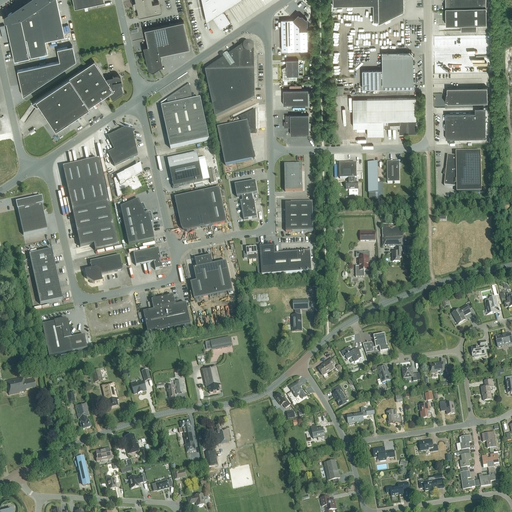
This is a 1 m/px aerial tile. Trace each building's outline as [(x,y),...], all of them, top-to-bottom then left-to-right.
[(27,0),(4,16),(6,15),(7,16),(8,20),(5,21),(14,61),(48,53),(45,41),(65,37),(56,0),(27,0)] [(72,0),(74,8),(87,6),(104,2),(103,0),(72,0)] [(156,13),(156,12),(160,11),(158,2),(152,3),(151,0),(134,0),(135,1),(133,2),(134,7),(136,7),(138,16),(138,17),(156,13)] [(223,10),(237,0),(201,0),(206,21),(212,17),(220,28),(230,21),(223,10)] [(333,0),(333,6),(373,5),(374,21),(379,21),(379,24),(404,11),(403,0),(333,0)] [(486,0),(445,0),(446,8),(446,25),(461,24),(461,31),(476,30),(476,24),(486,24),(486,7),(486,0)] [(282,50),(284,50),(307,50),(307,30),(307,19),(303,20),(298,15),(294,20),(281,20),(282,50)] [(183,21),(169,24),(144,30),(148,46),(143,47),(147,67),(147,68),(148,68),(148,69),(149,70),(150,71),(151,71),(152,71),(153,71),(154,71),(162,65),(160,55),(189,48),(183,21)] [(215,118),(255,99),(254,57),(254,53),(252,52),(253,52),(253,51),(253,50),(254,50),(254,49),(254,48),(254,47),(253,46),(253,45),(252,45),(252,44),(251,44),(250,44),(249,43),(248,43),(247,44),(246,44),(245,45),(245,46),(244,46),(244,47),(242,47),(239,49),(205,72),(215,118)] [(23,96),(76,61),(72,46),(57,49),(60,61),(17,70),(23,96)] [(363,89),(413,88),(413,56),(409,52),(383,53),(383,52),(382,52),(383,70),(362,70),(363,89)] [(287,67),(283,69),(283,80),(297,80),(297,76),(299,76),(298,60),(286,60),(287,67)] [(94,61),(36,100),(32,103),(37,107),(39,105),(55,130),(89,108),(89,107),(109,94),(113,99),(123,93),(121,84),(122,84),(121,78),(120,77),(119,76),(118,75),(117,75),(116,75),(113,76),(105,78),(94,61)] [(171,84),(174,88),(191,76),(188,73),(171,84)] [(170,149),(210,140),(201,99),(193,101),(189,85),(190,85),(190,84),(166,100),(166,101),(167,100),(168,106),(161,108),(170,149)] [(447,103),(487,103),(487,87),(447,88),(447,93),(446,93),(445,102),(447,102),(447,103)] [(308,90),(283,90),(283,97),(283,105),(289,105),(308,105),(308,90)] [(416,120),(416,98),(367,99),(368,136),(384,136),(384,126),(400,125),(400,133),(416,133),(415,120),(416,120)] [(475,108),(475,113),(445,114),(445,124),(444,124),(444,129),(446,129),(446,139),(486,138),(485,108),(475,108)] [(225,166),(252,160),(255,159),(250,133),(256,133),(255,110),(240,117),(242,123),(217,128),(225,166)] [(284,122),(284,128),(290,127),(291,135),(309,135),(309,115),(290,115),(290,116),(285,116),(286,122),(284,122)] [(114,150),(108,153),(114,167),(138,155),(132,131),(130,130),(131,128),(127,127),(127,129),(124,129),(107,137),(114,150)] [(458,192),(482,192),(481,152),(457,152),(457,156),(447,155),(444,186),(458,187),(458,192)] [(168,160),(170,170),(172,179),(171,180),(173,189),(179,187),(178,186),(203,181),(197,153),(168,160)] [(6,155),(0,156),(0,167),(1,174),(9,168),(6,155)] [(63,168),(72,211),(108,203),(99,160),(63,168)] [(368,194),(378,194),(378,163),(368,163),(368,194)] [(400,183),(399,163),(387,163),(387,184),(400,183)] [(357,164),(340,164),(340,179),(349,179),(355,179),(357,179),(357,164)] [(302,165),(297,165),(296,165),(296,166),(286,166),(286,187),(285,187),(285,192),(303,192),(302,165)] [(139,185),(137,180),(135,176),(140,174),(136,167),(124,173),(116,177),(117,178),(114,179),(117,197),(122,195),(120,190),(129,185),(132,190),(139,187),(138,186),(139,185)] [(349,183),(346,183),(346,190),(358,190),(358,183),(355,183),(355,179),(349,179),(349,183)] [(254,199),(253,200),(252,195),(258,194),(255,182),(235,185),(237,198),(242,197),(243,201),(240,202),(244,220),(257,218),(254,199)] [(187,232),(212,226),(227,223),(219,189),(175,198),(181,226),(181,228),(182,229),(183,230),(183,231),(184,231),(185,231),(186,232),(187,232)] [(41,198),(40,198),(16,203),(23,236),(47,230),(42,205),(43,204),(41,198)] [(138,200),(137,200),(120,208),(128,245),(154,240),(150,223),(152,223),(150,213),(144,214),(143,211),(145,210),(140,205),(138,206),(138,200)] [(72,211),(77,234),(113,226),(108,203),(72,211)] [(286,213),(313,212),(313,203),(285,203),(286,213)] [(313,222),(313,212),(286,213),(286,223),(313,222)] [(313,232),(313,222),(286,223),(286,232),(313,232)] [(403,247),(403,224),(382,225),(383,248),(403,247)] [(118,246),(113,226),(77,234),(80,248),(94,245),(95,251),(118,246)] [(375,233),(360,233),(360,241),(375,241),(375,233)] [(276,254),(275,246),(260,247),(261,251),(257,251),(257,247),(252,248),(252,247),(250,247),(250,248),(246,248),(246,252),(243,252),(244,259),(248,259),(249,260),(257,259),(258,275),(312,271),(310,251),(276,254)] [(400,259),(403,259),(402,248),(396,248),(396,252),(392,252),(393,262),(400,262),(400,259)] [(151,251),(153,263),(155,270),(162,269),(158,249),(151,251)] [(32,268),(54,263),(52,250),(29,255),(32,268)] [(136,266),(153,263),(151,251),(133,254),(136,266)] [(369,257),(365,257),(365,252),(356,253),(356,258),(359,258),(359,267),(356,267),(356,277),(364,277),(364,271),(369,271),(369,257)] [(209,256),(201,257),(197,258),(197,259),(195,260),(195,259),(197,269),(194,269),(197,282),(191,284),(194,300),(233,292),(226,262),(213,265),(211,255),(211,256),(209,257),(209,256)] [(94,284),(102,282),(101,275),(123,271),(119,256),(90,262),(91,269),(85,271),(86,279),(94,284)] [(54,263),(32,268),(35,280),(57,275),(54,263)] [(57,275),(35,280),(37,292),(60,287),(57,275)] [(60,287),(37,292),(40,305),(63,300),(60,287)] [(171,296),(171,295),(167,297),(157,299),(153,299),(153,300),(151,301),(153,310),(143,313),(147,335),(190,325),(185,303),(175,306),(173,296),(171,296)] [(485,305),(488,315),(495,313),(494,309),(498,308),(495,297),(489,299),(486,300),(485,302),(485,305)] [(300,310),(309,310),(308,301),(293,301),(294,310),(295,310),(295,316),(292,316),(293,331),(301,331),(301,316),(300,316),(300,310)] [(138,337),(131,305),(98,312),(105,344),(138,337)] [(464,317),(470,313),(467,306),(460,310),(452,314),(458,324),(465,320),(464,317)] [(49,357),(72,352),(87,349),(84,335),(71,338),(68,321),(67,321),(65,320),(65,319),(54,322),(54,323),(42,325),(49,357)] [(373,348),(380,347),(381,352),(388,351),(387,347),(386,347),(386,346),(387,346),(385,334),(374,336),(375,343),(367,345),(370,352),(373,352),(373,348)] [(509,345),(511,344),(511,341),(510,334),(495,337),(498,347),(509,345)] [(210,341),(212,350),(231,347),(230,337),(210,341)] [(481,347),(472,348),(471,348),(472,357),(473,357),(473,358),(474,359),(478,358),(479,357),(479,356),(484,355),(483,349),(488,349),(487,342),(480,343),(481,347)] [(358,360),(361,358),(358,348),(351,351),(349,348),(347,349),(347,348),(345,350),(341,352),(344,357),(345,356),(348,361),(349,360),(351,364),(354,362),(355,364),(359,362),(358,360)] [(331,366),(334,364),(331,359),(324,364),(324,365),(318,369),(323,376),(333,369),(331,366)] [(440,374),(445,374),(443,363),(430,365),(432,374),(440,373),(440,374)] [(372,371),(377,369),(382,383),(391,380),(386,366),(378,369),(377,365),(371,367),(372,371)] [(220,385),(220,383),(216,366),(201,370),(205,386),(206,386),(206,389),(208,388),(209,394),(221,392),(220,386),(220,385)] [(413,382),(417,381),(417,374),(413,375),(412,368),(403,369),(404,378),(413,377),(413,382)] [(92,371),(95,383),(102,381),(99,369),(92,371)] [(145,382),(151,380),(147,370),(141,372),(145,382)] [(26,390),(36,388),(34,379),(24,381),(23,378),(6,381),(9,396),(19,393),(19,392),(24,391),(24,392),(26,392),(26,390)] [(484,401),(492,400),(490,388),(493,387),(492,380),(485,381),(485,387),(481,388),(482,394),(483,394),(484,401)] [(176,394),(184,393),(183,381),(174,382),(175,385),(175,386),(166,387),(167,392),(168,392),(169,398),(175,397),(174,390),(176,390),(176,394)] [(142,392),(146,391),(143,383),(143,382),(139,384),(139,383),(135,384),(135,385),(131,386),(134,394),(138,393),(138,394),(142,393),(142,392)] [(302,400),(306,397),(297,383),(289,388),(296,398),(300,396),(302,400)] [(118,400),(115,384),(101,387),(104,402),(106,402),(108,408),(118,406),(117,401),(118,400)] [(336,396),(334,397),(340,407),(347,403),(346,402),(348,401),(340,386),(332,390),(336,396)] [(68,403),(75,401),(72,392),(66,394),(68,403)] [(426,401),(433,400),(432,393),(425,394),(426,401)] [(285,409),(289,407),(286,403),(286,402),(280,394),(275,398),(281,406),(283,405),(285,409)] [(448,415),(455,414),(453,403),(446,404),(446,401),(440,402),(441,409),(446,408),(447,411),(448,415)] [(78,419),(79,419),(80,422),(82,430),(90,427),(88,419),(87,419),(86,417),(89,416),(86,404),(75,407),(78,419)] [(421,419),(430,418),(428,405),(419,406),(421,419)] [(365,409),(366,416),(374,415),(373,408),(365,409)] [(388,424),(400,422),(399,415),(397,416),(396,411),(386,413),(388,424)] [(355,423),(362,422),(361,414),(347,416),(349,426),(355,425),(355,423)] [(190,421),(180,423),(181,428),(178,429),(179,434),(183,433),(184,436),(186,435),(188,444),(185,445),(187,453),(196,451),(194,443),(190,427),(191,426),(190,421)] [(218,445),(230,443),(227,429),(221,430),(220,425),(216,426),(217,430),(216,430),(217,436),(216,436),(218,445)] [(313,439),(325,437),(323,428),(317,429),(316,426),(311,428),(313,439)] [(487,449),(493,448),(493,445),(496,444),(494,433),(482,434),(483,442),(486,442),(487,449)] [(142,461),(148,460),(145,448),(139,450),(137,441),(135,441),(134,435),(125,437),(127,443),(126,444),(126,447),(128,454),(139,451),(142,461)] [(462,444),(456,445),(457,451),(461,450),(462,454),(460,454),(460,453),(456,454),(457,456),(461,455),(469,454),(468,449),(470,449),(469,443),(471,443),(470,436),(461,438),(462,444)] [(431,452),(438,451),(437,445),(432,446),(432,441),(419,443),(421,452),(430,450),(431,452)] [(109,448),(102,450),(104,460),(112,458),(112,456),(111,456),(109,448)] [(374,458),(378,458),(379,462),(386,461),(386,459),(392,458),(391,451),(385,452),(384,448),(372,450),(374,458)] [(104,460),(102,450),(95,451),(97,459),(96,459),(96,462),(104,460)] [(494,455),(494,453),(490,453),(491,459),(488,459),(487,456),(482,457),(484,466),(488,465),(488,468),(489,468),(489,471),(494,470),(495,470),(494,467),(495,467),(494,464),(499,463),(498,455),(494,455)] [(461,468),(462,473),(468,472),(467,467),(470,467),(469,461),(471,460),(470,454),(469,454),(461,455),(462,462),(460,462),(461,468)] [(80,473),(86,472),(83,457),(77,459),(78,461),(74,462),(76,468),(79,467),(80,473)] [(330,480),(339,479),(335,461),(327,463),(327,467),(325,468),(327,477),(329,476),(330,480)] [(479,475),(481,487),(491,485),(490,482),(497,481),(496,472),(495,472),(494,470),(489,471),(489,473),(489,477),(483,477),(483,475),(479,475)] [(89,485),(86,472),(80,473),(81,475),(79,476),(81,481),(82,481),(83,486),(89,485)] [(468,472),(462,473),(461,473),(463,487),(466,486),(467,489),(472,489),(472,488),(475,487),(474,481),(468,482),(467,479),(471,479),(469,472),(468,472)] [(435,475),(435,481),(424,482),(419,482),(420,489),(424,488),(425,492),(430,491),(430,492),(432,492),(432,490),(438,490),(437,485),(443,484),(441,474),(435,475)] [(131,489),(139,487),(138,487),(138,484),(140,484),(143,483),(144,483),(142,476),(141,476),(141,477),(136,478),(135,476),(136,476),(128,478),(131,489)] [(109,490),(116,488),(114,478),(107,480),(109,490)] [(156,484),(152,485),(153,491),(157,490),(157,491),(169,488),(168,487),(172,486),(170,480),(166,481),(156,484)] [(387,493),(391,493),(392,497),(403,495),(402,491),(408,490),(407,483),(398,485),(398,488),(392,489),(391,487),(386,488),(387,493)] [(195,497),(187,499),(189,505),(196,503),(197,506),(199,506),(199,507),(200,507),(202,507),(203,506),(202,505),(204,505),(203,501),(204,501),(203,494),(195,496),(195,497)] [(332,511),(337,510),(335,501),(330,502),(329,497),(320,499),(322,507),(324,507),(325,511),(332,511)]
